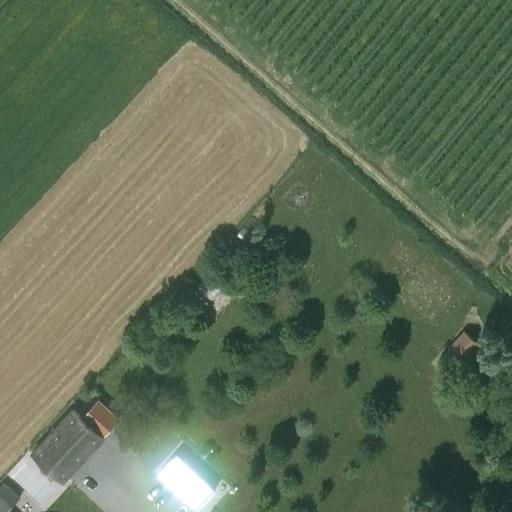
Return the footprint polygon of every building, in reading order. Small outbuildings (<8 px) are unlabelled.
[(195,292),(223,307),(231,292),(203,277),(195,292)] [(481,347),(464,332),(438,361),(455,377),(481,347)] [(94,405),(111,421),(117,415),(99,400),(94,405)] [(61,484),(104,437),(100,433),(83,417),(71,406),(28,453),(61,484)] [(83,417),(100,433),(105,428),(88,412),(83,417)] [(177,454),(158,475),(182,497),(196,510),(215,490),(177,454)]
